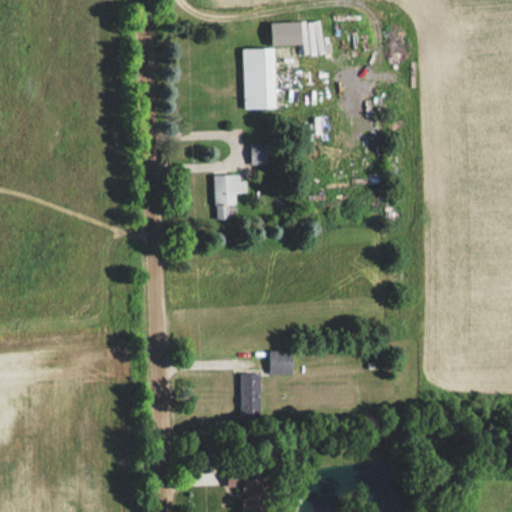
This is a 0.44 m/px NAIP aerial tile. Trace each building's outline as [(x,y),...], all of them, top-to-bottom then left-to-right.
[(273,108),(273,47),(240,48),(240,109),(273,108)] [(265,163),(265,143),(248,143),(248,163),(265,163)] [(210,174),(212,218),(226,218),(225,204),(234,204),(234,193),(244,192),(244,179),(237,180),(236,173),(210,174)] [(290,373),(290,349),(267,349),(267,373),(290,373)] [(258,372),(237,372),(237,416),(258,416),(258,372)] [(269,468),(226,468),(226,486),(241,486),(241,511),(269,511),(269,468)]
